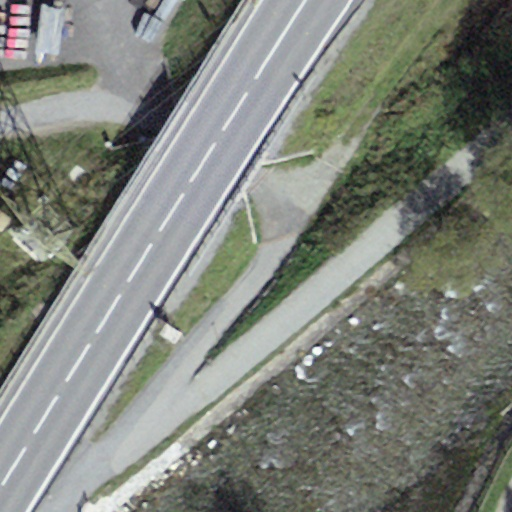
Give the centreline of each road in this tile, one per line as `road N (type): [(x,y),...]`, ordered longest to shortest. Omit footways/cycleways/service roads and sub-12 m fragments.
road 1 (primary): [(306,0),(0,494)]
road 2 (track): [(125,450),(301,200),(457,0)]
road 3 (track): [(0,120),(93,100),(123,102),(301,200)]
road 4 (track): [(52,511),(201,394)]
